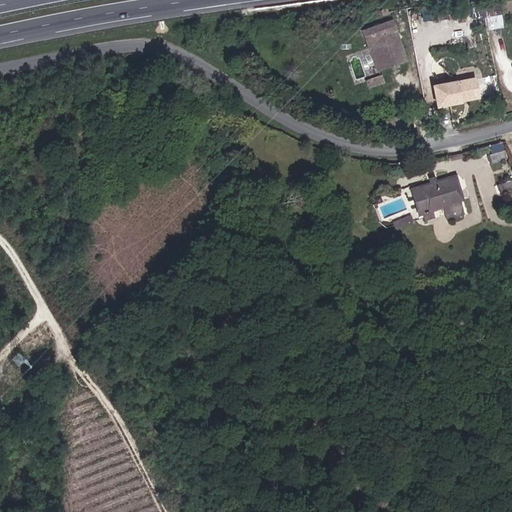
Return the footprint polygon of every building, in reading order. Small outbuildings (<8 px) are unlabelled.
[(477,24),(489,21),(487,11),(475,12),(477,24)] [(492,32),(504,29),(502,18),(495,19),(489,21),(492,32)] [(397,57),(406,54),(401,36),(404,34),(399,22),(369,33),(375,51),(387,48),(387,47),(393,45),(397,57)] [(477,78),(434,87),(439,110),(483,100),(477,78)] [(491,166),(510,160),(508,152),(488,158),(491,166)] [(443,221),(467,214),(455,175),(426,183),(428,192),(411,196),(416,215),(440,209),(443,221)] [(510,204),(511,203),(511,182),(497,187),(500,197),(507,195),(510,204)] [(411,196),(428,192),(426,183),(409,188),(411,196)]
